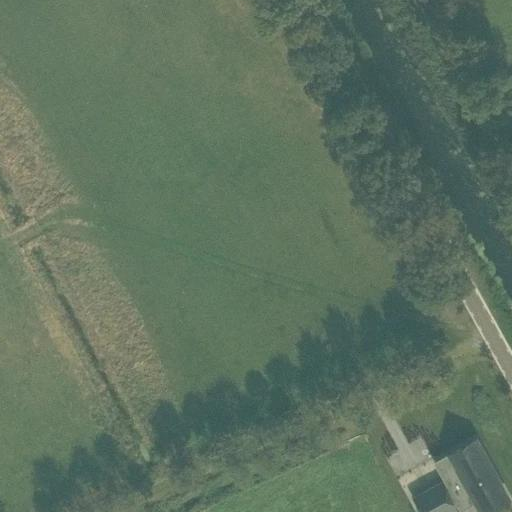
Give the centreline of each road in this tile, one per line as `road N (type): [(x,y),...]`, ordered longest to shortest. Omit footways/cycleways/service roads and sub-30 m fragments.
road 1 (track): [(104,511),(496,331)]
road 2 (tertiary): [(511,358),(314,0)]
road 3 (unclassified): [(511,151),(430,0)]
